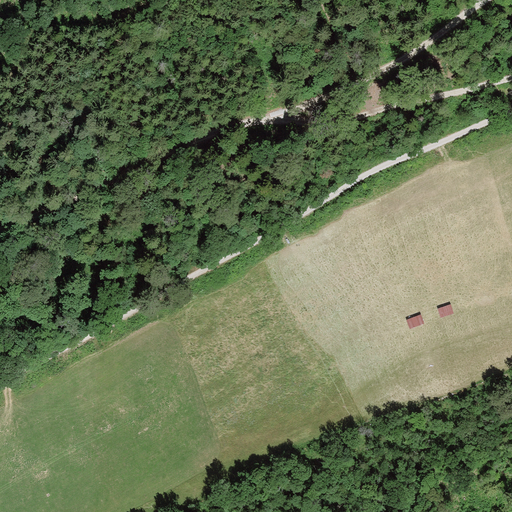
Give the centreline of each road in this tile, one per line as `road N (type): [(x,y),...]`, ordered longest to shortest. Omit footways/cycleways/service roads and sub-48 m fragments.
road 1 (track): [(511,115),(374,171),(243,254),(0,387)]
road 2 (track): [(0,244),(140,169),(400,68),(487,0)]
road 3 (track): [(511,72),(406,92),(353,112),(303,101)]
